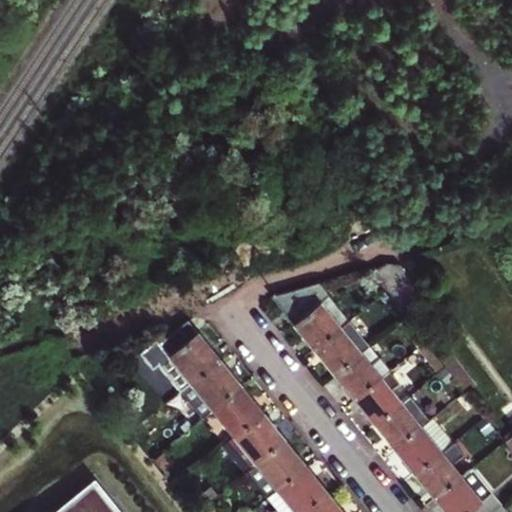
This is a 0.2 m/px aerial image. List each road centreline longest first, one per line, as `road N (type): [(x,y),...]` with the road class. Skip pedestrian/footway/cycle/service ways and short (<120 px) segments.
road 1 (residential): [(237,311),(399,511)]
road 2 (track): [(391,229),(511,111)]
road 3 (track): [(413,13),(510,112)]
